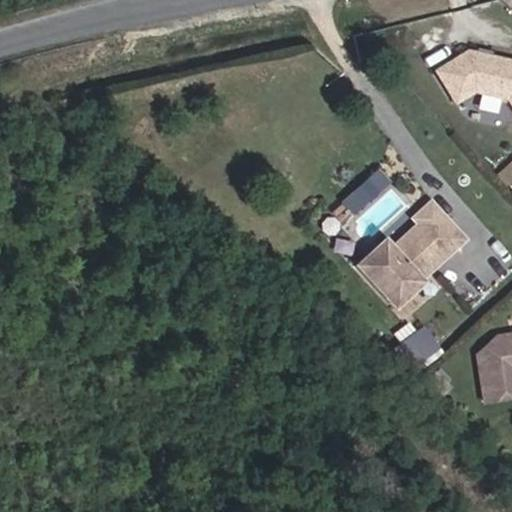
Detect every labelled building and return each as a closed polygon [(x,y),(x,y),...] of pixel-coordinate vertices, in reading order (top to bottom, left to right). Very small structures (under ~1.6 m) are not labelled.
[(511,60),(475,51),(444,70),(462,100),(480,89),(511,96),(511,60)] [(371,182),(379,193),(394,180),(386,170),(371,182)] [(425,218),(396,245),(424,275),(470,234),(436,197),(419,212),(425,218)] [(431,323),(421,333),(434,347),(444,337),(431,323)] [(426,353),(434,347),(421,333),(413,339),(426,353)]
